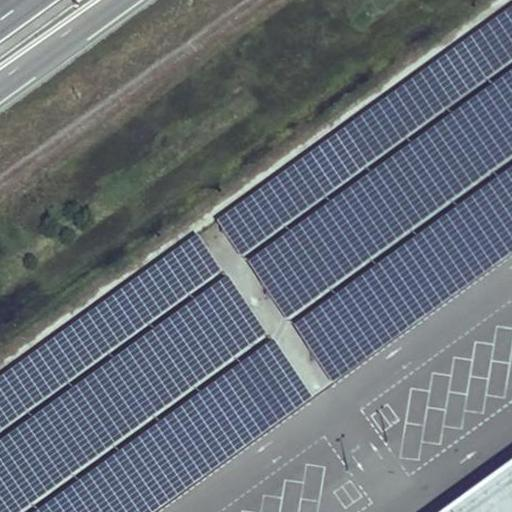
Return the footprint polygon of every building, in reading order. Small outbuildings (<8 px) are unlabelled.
[(511,16),(225,223),(253,261),(511,74),(511,16)] [(290,321),(511,160),(511,81),(253,270),(290,321)] [(332,384),(511,252),(511,173),(294,332),(332,384)] [(0,442),(233,275),(206,236),(0,384),(0,442)] [(0,511),(38,511),(270,343),(232,291),(0,459),(0,511)] [(163,511),(313,402),(275,350),(52,511),(163,511)] [(511,511),(511,471),(455,511),(511,511)]
